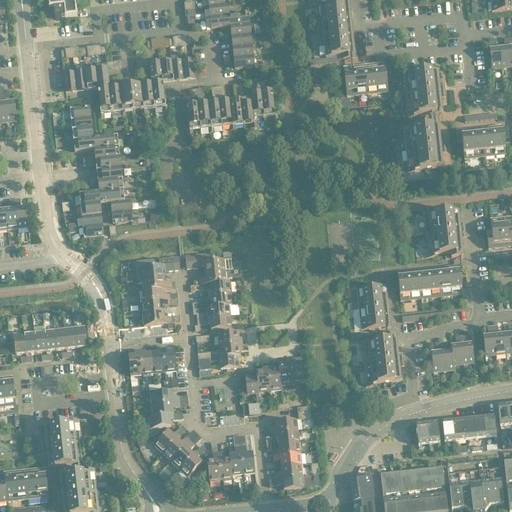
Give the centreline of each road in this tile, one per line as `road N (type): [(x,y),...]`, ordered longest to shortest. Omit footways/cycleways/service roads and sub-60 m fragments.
road 1 (residential): [(266,511),(257,432),(215,435),(197,424),(189,339)]
road 2 (tertiary): [(266,511),(320,502),(364,438),(414,412)]
road 3 (tertiary): [(110,346),(95,288),(47,229),(40,178)]
road 4 (residential): [(115,397),(36,405),(34,383),(113,375)]
road 5 (residential): [(414,412),(407,342),(480,322)]
road 6 (residential): [(97,40),(94,11),(179,3),(182,31)]
road 7 (tertiary): [(157,511),(128,465),(115,397)]
